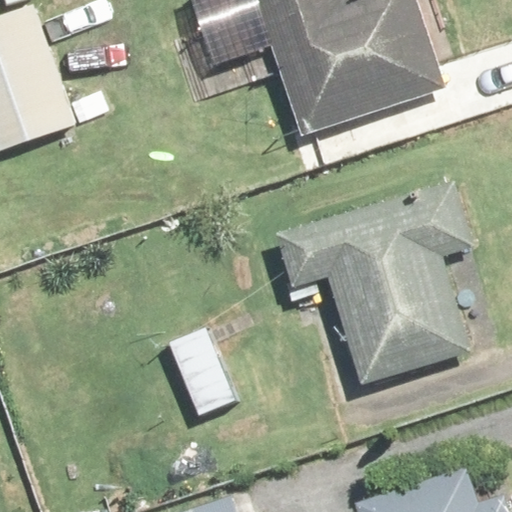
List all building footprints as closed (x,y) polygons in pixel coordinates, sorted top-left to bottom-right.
[(275,0),(319,131),(464,82),(435,0),(275,0)] [(0,159),(91,126),(47,4),(0,20),(0,159)] [(456,255),(471,251),(487,247),(468,184),(292,237),(307,287),(343,276),(375,383),(485,350),(456,255)] [(265,266),(270,292),(292,288),(286,262),(265,266)] [(247,414),(221,340),(174,357),(199,430),(247,414)] [(511,511),(511,498),(497,503),(485,468),(379,503),(381,511),(511,511)]
